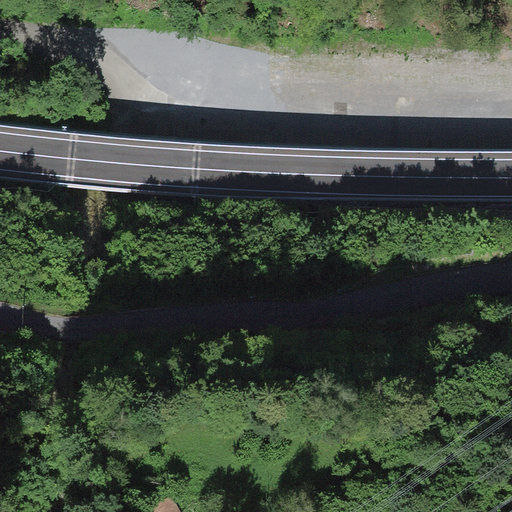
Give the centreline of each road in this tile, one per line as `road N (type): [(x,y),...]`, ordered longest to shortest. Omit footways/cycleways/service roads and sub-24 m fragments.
road 1 (unclassified): [(511,267),(91,344),(0,313)]
road 2 (trunk): [(511,178),(196,169),(0,150)]
road 3 (track): [(254,511),(464,479),(467,459),(421,423),(511,433)]
